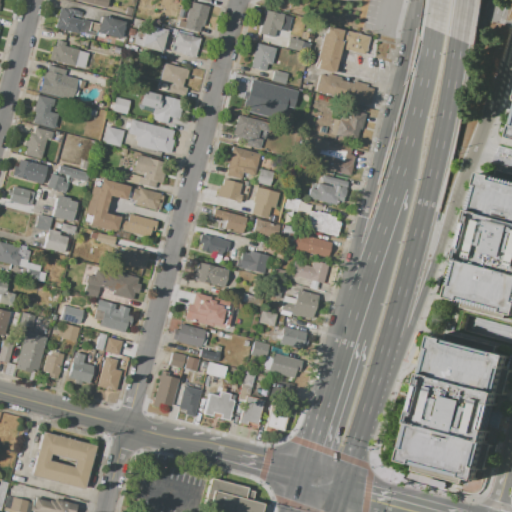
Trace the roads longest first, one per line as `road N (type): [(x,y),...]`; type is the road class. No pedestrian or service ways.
road 1 (residential): [(243,0),(106,511)]
road 2 (primary): [(344,500),(462,42)]
road 3 (primary): [(358,447),(511,53)]
road 4 (primary): [(423,0),(369,212),(348,333)]
road 5 (tertiary): [(208,449),(0,392)]
road 6 (primary): [(438,30),(392,184)]
road 7 (primary): [(392,184),(348,333)]
road 8 (primary): [(348,333),(304,477)]
road 9 (residential): [(34,0),(0,133)]
